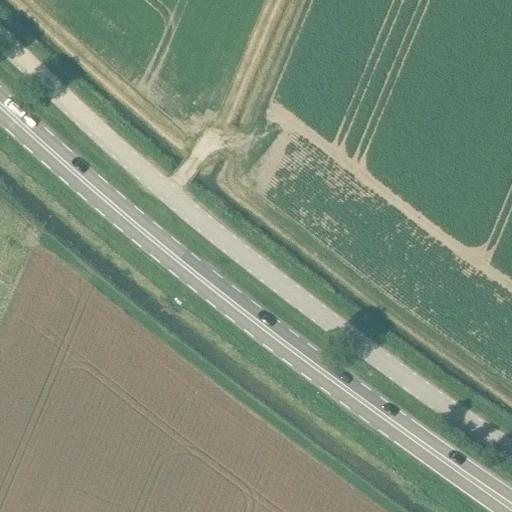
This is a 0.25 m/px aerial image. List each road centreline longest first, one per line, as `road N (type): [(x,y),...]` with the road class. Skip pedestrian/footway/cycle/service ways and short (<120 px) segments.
road 1 (unclassified): [(511,453),(209,229),(0,39)]
road 2 (primary): [(511,508),(239,311),(0,106)]
